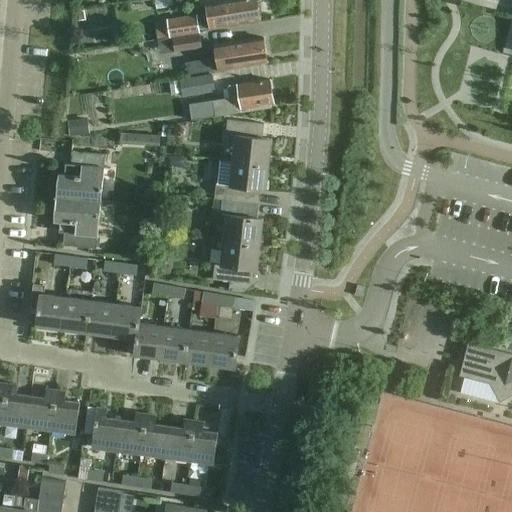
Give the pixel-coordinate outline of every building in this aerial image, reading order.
[(198,29),(210,27),(210,28),(260,20),(256,0),(230,0),(206,4),(208,16),(196,18),(196,16),(167,20),(170,37),(198,32),(198,29)] [(84,10),(77,12),(78,21),(86,20),(84,10)] [(176,51),(200,47),(198,35),(174,39),(176,51)] [(217,57),(188,62),(190,74),(267,61),(263,38),(231,43),(215,45),(217,57)] [(24,64),(23,74),(43,75),(43,64),(24,64)] [(182,97),(215,92),(212,73),(179,79),(182,97)] [(271,108),(270,104),(273,103),(270,80),(227,87),(229,98),(189,105),(192,121),(271,108)] [(85,118),(67,120),(69,135),(87,133),(85,118)] [(232,161),(268,165),(271,139),(262,138),(264,124),(227,119),(225,134),(235,135),(232,161)] [(119,144),(160,146),(160,135),(120,132),(119,144)] [(56,197),(101,201),(105,154),(72,151),(70,175),(58,174),(56,197)] [(167,155),(165,166),(185,168),(186,157),(167,155)] [(268,165),(232,161),(232,162),(219,160),(217,184),(216,184),(214,199),(222,200),(255,203),(256,189),(265,190),(268,165)] [(97,248),(101,201),(56,197),(54,221),(65,222),(63,245),(97,248)] [(253,218),(255,203),(222,200),(221,214),(226,215),(224,239),(213,238),(213,239),(259,244),(262,219),(253,218)] [(145,209),(141,215),(145,221),(153,221),(156,214),(152,208),(145,209)] [(255,286),(259,244),(213,239),(212,249),(222,250),(221,265),(215,264),(214,279),(230,281),(229,290),(244,291),(255,286)] [(70,265),(71,256),(55,254),(53,263),(70,265)] [(86,268),(87,258),(71,256),(70,265),(86,268)] [(119,272),(121,263),(105,260),(104,270),(119,272)] [(147,266),(136,265),(121,263),(119,272),(146,276),(147,266)] [(157,263),(156,277),(169,277),(170,264),(157,263)] [(168,296),(170,286),(154,284),(152,293),(168,296)] [(65,298),(45,295),(46,287),(33,285),(30,308),(38,309),(36,326),(61,329),(65,298)] [(184,299),(186,289),(170,286),(168,296),(184,299)] [(217,304),(219,294),(203,292),(202,301),(217,304)] [(233,307),(235,297),(219,294),(217,304),(233,307)] [(86,333),(90,301),(65,298),(61,329),(86,333)] [(252,315),(254,301),(244,300),(241,314),(252,315)] [(111,336),(115,304),(90,301),(86,333),(111,336)] [(138,323),(138,324),(140,308),(115,304),(111,336),(136,339),(138,323)] [(164,327),(138,324),(138,323),(136,339),(134,355),(159,358),(164,327)] [(184,362),(188,330),(164,327),(159,358),(184,362)] [(209,365),(213,334),(188,330),(184,362),(209,365)] [(238,337),(213,334),(209,365),(234,368),(238,337)] [(511,354),(469,343),(461,375),(490,382),(500,401),(511,394),(511,354)] [(25,428),(29,397),(16,395),(17,387),(7,386),(2,424),(25,428)] [(49,431),(54,392),(45,391),(44,399),(29,397),(25,428),(49,431)] [(54,392),(49,431),(74,434),(78,404),(65,402),(66,394),(54,392)] [(116,452),(120,421),(106,420),(107,410),(97,409),(91,448),(116,452)] [(140,455),(145,416),(136,414),(134,423),(120,421),(116,452),(140,455)] [(164,458),(168,428),(154,426),(156,417),(145,416),(140,455),(164,458)] [(168,428),(164,458),(188,461),(193,422),(184,421),(183,429),(168,428)] [(193,422),(188,461),(213,464),(217,434),(203,432),(204,423),(193,422)] [(0,457),(12,459),(13,451),(0,448),(0,457)] [(45,464),(46,456),(32,453),(30,461),(45,464)] [(62,475),(64,467),(49,465),(48,473),(62,475)] [(19,466),(18,478),(28,480),(29,468),(19,466)] [(101,481),(103,473),(88,471),(87,479),(101,481)] [(136,486),(137,478),(122,476),(121,484),(136,486)] [(190,477),(189,485),(198,487),(200,479),(190,477)] [(39,490),(63,494),(65,482),(41,478),(39,490)] [(150,488),(152,480),(137,478),(136,486),(150,488)] [(184,493),(186,485),(171,483),(170,491),(184,493)] [(199,495),(200,487),(198,487),(189,485),(186,485),(184,493),(199,495)] [(95,500),(119,503),(121,491),(98,487),(95,500)] [(61,506),(63,494),(39,490),(37,500),(37,503),(61,506)] [(0,511),(10,511),(13,496),(4,494),(2,508),(0,507),(0,511)] [(35,511),(37,503),(37,500),(13,496),(10,511),(35,511)] [(97,511),(117,511),(119,503),(95,500),(94,511),(97,511)] [(60,511),(61,506),(37,503),(35,511),(60,511)]
